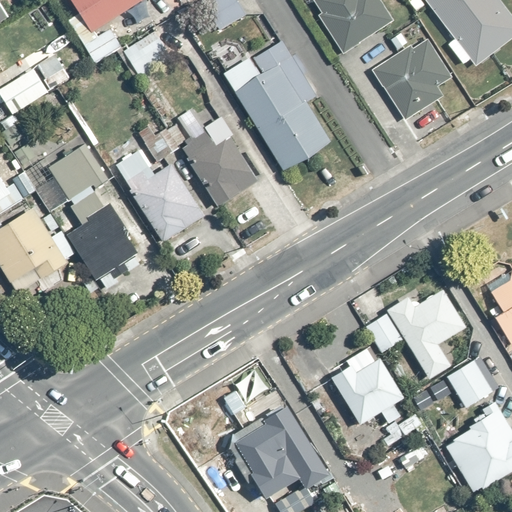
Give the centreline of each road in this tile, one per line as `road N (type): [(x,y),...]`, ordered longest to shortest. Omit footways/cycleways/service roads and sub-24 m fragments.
road 1 (secondary): [(511,142),(55,421)]
road 2 (secondary): [(55,421),(129,468),(173,511)]
